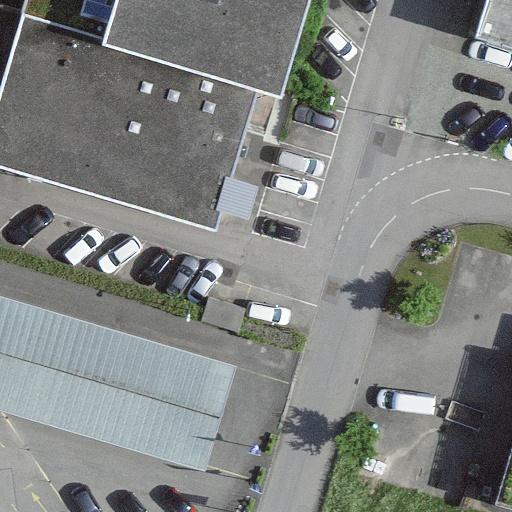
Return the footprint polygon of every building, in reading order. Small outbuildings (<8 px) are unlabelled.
[(0,0),(0,159),(215,222),(257,77),(287,85),(312,0),(22,0),(22,3),(10,0),(0,0)] [(511,0),(491,0),(482,33),(511,42),(511,0)] [(256,99),(227,206),(254,213),(283,106),(256,99)] [(238,359),(0,286),(0,401),(206,464),(238,359)] [(511,444),(497,498),(511,502),(511,444)]
